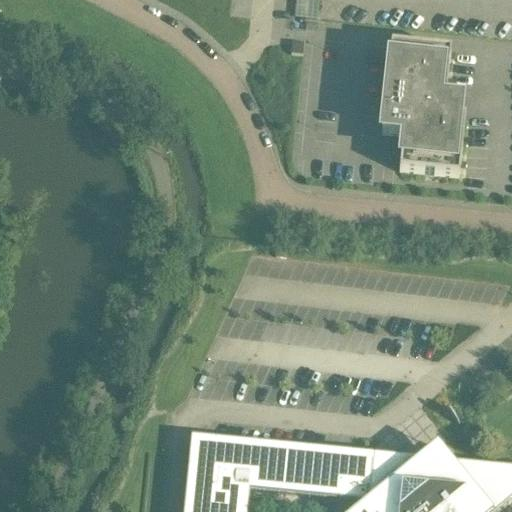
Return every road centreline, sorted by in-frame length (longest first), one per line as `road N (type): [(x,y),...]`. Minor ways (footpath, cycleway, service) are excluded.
road 1 (unclassified): [(40,511),(161,241),(167,192),(153,147),(115,105),(59,85),(0,83)]
road 2 (unclassified): [(121,0),(175,29),(236,80),(272,190),(293,203),(511,224)]
